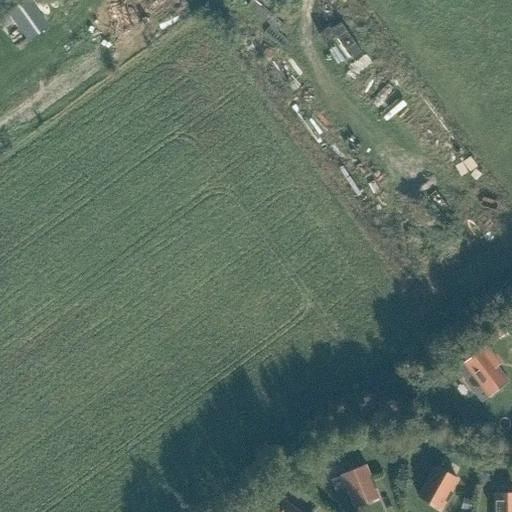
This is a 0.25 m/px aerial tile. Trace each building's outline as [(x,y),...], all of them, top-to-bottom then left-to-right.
[(31,0),(25,0),(8,13),(29,43),(50,27),(31,0)] [(510,332),(502,322),(493,329),(500,339),(510,332)] [(487,346),(464,363),(473,374),(470,376),(465,380),(473,391),(478,387),(481,385),(490,397),(509,382),(492,359),(495,357),(487,346)] [(366,465),(342,475),(355,506),(379,497),(366,465)] [(436,466),(419,496),(441,509),(458,479),(436,466)] [(511,511),(511,493),(495,493),(495,511),(511,511)] [(286,501),(277,511),(299,511),(296,509),(286,501)]
